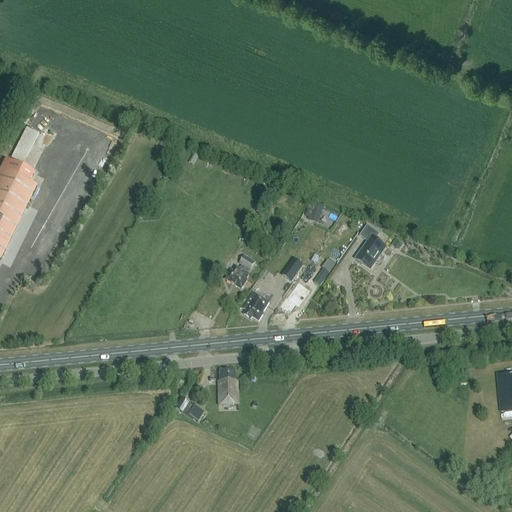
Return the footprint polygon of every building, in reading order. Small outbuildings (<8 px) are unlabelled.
[(25,129),(10,160),(22,166),(37,135),(25,129)] [(33,176),(2,161),(0,165),(0,260),(1,260),(36,187),(29,184),(33,176)] [(263,204),(256,213),(257,214),(260,216),(267,207),(265,204),(263,204)] [(322,213),(324,208),(314,205),(313,210),(308,222),(318,225),(322,213)] [(368,226),(360,237),(369,243),(357,260),(370,269),(384,250),(374,243),(380,235),(368,226)] [(403,246),(395,241),(391,246),(399,252),(403,246)] [(239,264),(242,266),(240,269),(237,267),(233,272),(232,271),(226,280),(241,291),(247,282),(246,281),(249,276),(248,275),(256,264),(244,257),(239,264)] [(282,277),(292,284),(303,267),(293,260),(282,277)] [(322,268),(323,269),(329,273),(334,265),(328,261),(322,268)] [(280,269),(274,265),(267,275),(275,281),(279,275),(276,274),(280,269)] [(329,273),(323,269),(314,283),(319,287),(329,273)] [(286,301),(285,300),(279,308),(289,315),(295,307),(294,306),(300,297),(292,292),(286,301)] [(253,293),(243,309),(246,311),(243,315),(251,320),(252,318),(258,322),(264,312),(269,303),(253,293)] [(237,381),(235,382),(235,371),(219,372),(219,382),(218,382),(219,406),(231,406),(231,404),(238,404),(237,381)] [(511,373),(497,375),(500,412),(511,411),(511,373)] [(181,399),(175,409),(198,423),(204,413),(181,399)]
